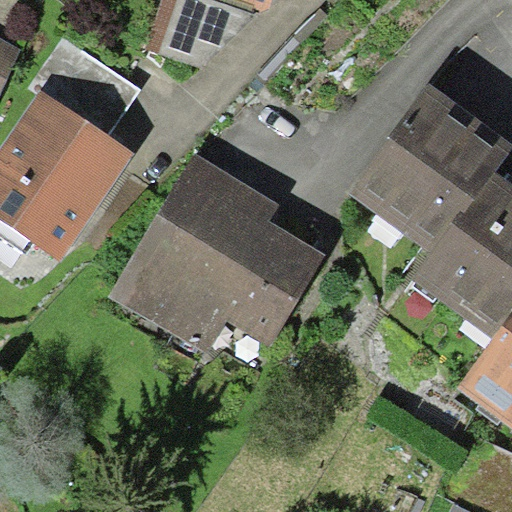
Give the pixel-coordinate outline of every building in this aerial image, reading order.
[(0,88),(12,60),(0,52),(0,88)] [(430,254),(411,280),(494,341),(511,317),(511,203),(486,184),(504,159),(420,96),(347,194),(430,254)] [(30,247),(47,259),(119,155),(44,103),(0,167),(0,244),(22,259),(30,247)] [(212,309),(269,344),(315,267),(177,182),(108,298),(190,345),(212,309)] [(511,317),(494,341),(459,389),(511,428),(511,317)] [(511,511),(511,459),(463,438),(432,499),(451,510),(450,511),(511,511)] [(74,450),(56,449),(54,485),(75,498),(109,486),(103,471),(74,450)]
